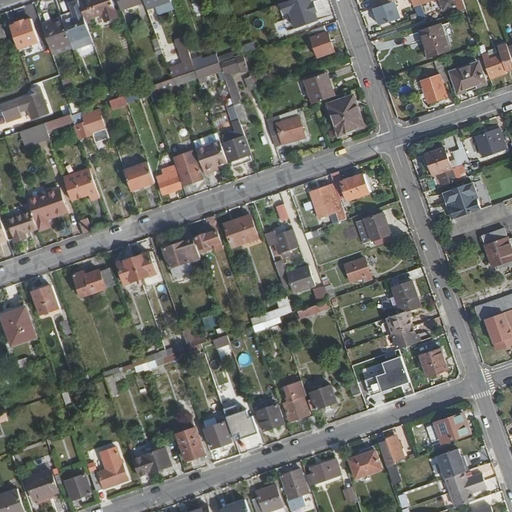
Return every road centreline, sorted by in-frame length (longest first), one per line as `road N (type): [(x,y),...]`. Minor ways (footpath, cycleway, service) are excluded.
road 1 (residential): [(392,139),(0,275)]
road 2 (residential): [(478,384),(109,511)]
road 3 (residential): [(478,384),(392,139)]
road 4 (residential): [(392,139),(342,0)]
road 5 (residential): [(392,139),(511,97)]
